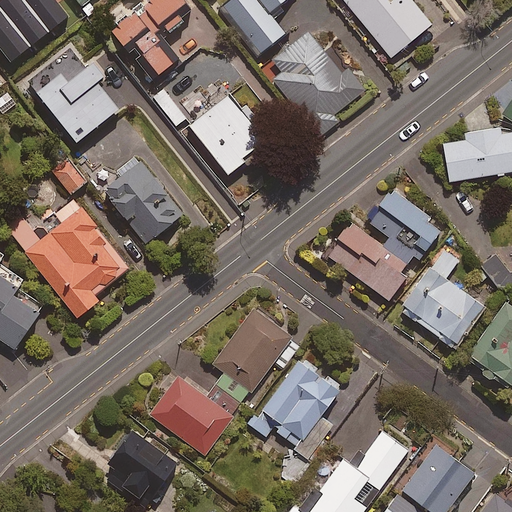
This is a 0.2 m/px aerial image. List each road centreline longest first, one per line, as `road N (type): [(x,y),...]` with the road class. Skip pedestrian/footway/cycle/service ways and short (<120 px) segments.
road 1 (tertiary): [(241,242),(511,28)]
road 2 (tertiary): [(257,253),(0,456)]
road 3 (tertiary): [(511,51),(257,253)]
road 4 (residential): [(511,439),(257,253)]
road 5 (tertiary): [(0,434),(241,242)]
